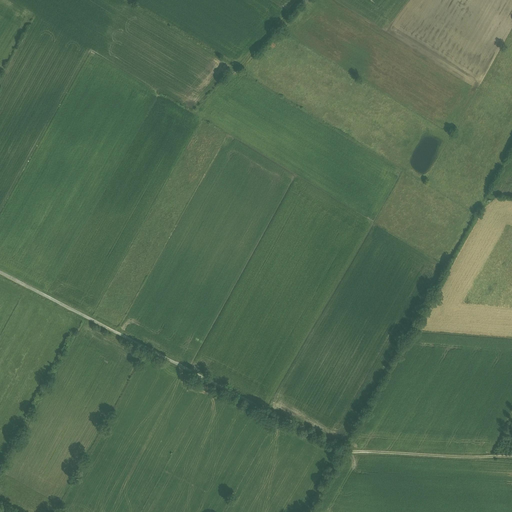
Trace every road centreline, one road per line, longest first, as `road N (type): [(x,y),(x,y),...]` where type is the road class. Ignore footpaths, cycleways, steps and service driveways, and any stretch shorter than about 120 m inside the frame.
road 1 (unclassified): [(0,272),(272,418)]
road 2 (track): [(511,459),(347,452),(272,418)]
